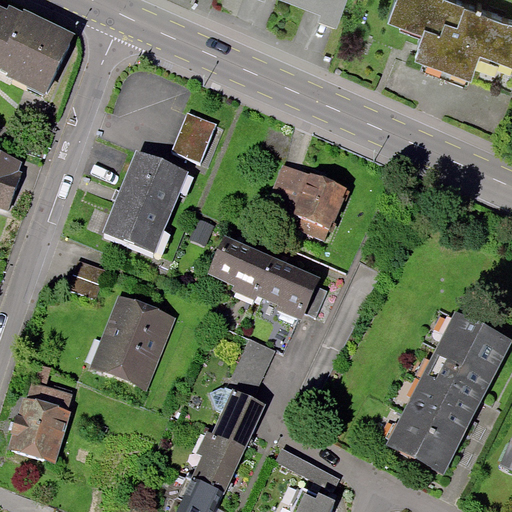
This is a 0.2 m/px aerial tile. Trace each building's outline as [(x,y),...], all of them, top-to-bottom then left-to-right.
[(306,0),(338,11),(342,0),(306,0)] [(424,35),(421,42),(430,45),(422,67),(468,85),(472,76),(511,91),(511,19),(461,0),(394,0),(389,16),(401,20),(399,25),(424,35)] [(0,74),(1,75),(26,24),(0,11),(0,74)] [(30,18),(26,24),(1,75),(52,100),(80,41),(30,18)] [(188,115),(170,156),(198,169),(216,128),(188,115)] [(195,178),(143,155),(107,237),(160,260),(195,178)] [(24,169),(0,161),(0,212),(14,217),(26,181),(21,179),(24,169)] [(353,196),(314,178),(295,217),(306,222),(303,230),(332,243),(353,196)] [(273,264),(229,245),(214,279),(259,298),(273,264)] [(77,263),(67,294),(96,302),(105,272),(77,263)] [(273,264),(259,298),(283,308),(276,322),(297,331),(317,283),(273,264)] [(177,323),(122,300),(105,343),(113,346),(102,371),(149,390),(177,323)] [(511,355),(511,345),(458,318),(390,450),(448,479),(511,355)] [(274,355),(249,343),(226,389),(227,390),(251,401),(274,355)] [(251,455),(272,411),(251,401),(227,390),(213,395),(218,409),(227,414),(215,438),(251,455)] [(60,468),(76,412),(32,400),(16,456),(60,468)] [(230,500),(251,455),(215,438),(195,483),(230,500)] [(511,447),(502,468),(511,472),(511,447)] [(281,453),(274,466),(333,496),(339,483),(281,453)] [(224,511),(230,500),(195,483),(180,511),(224,511)] [(338,511),(341,506),(303,489),(293,511),(338,511)]
